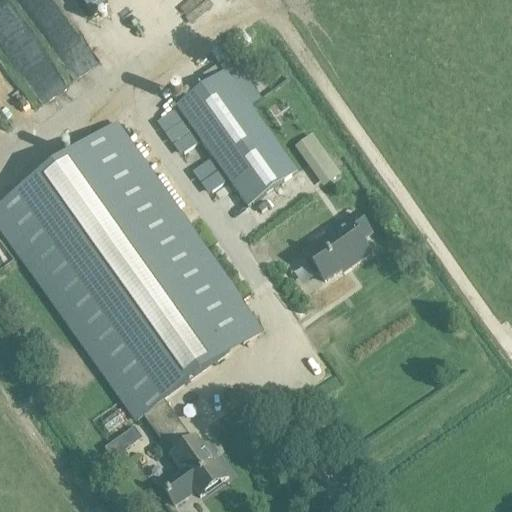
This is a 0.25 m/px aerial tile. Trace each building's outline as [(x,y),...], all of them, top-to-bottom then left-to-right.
[(0,0),(0,36),(8,50),(25,40),(0,0)] [(77,0),(90,18),(116,0),(77,0)] [(211,3),(183,19),(189,29),(217,13),(211,3)] [(176,18),(164,28),(176,44),(189,34),(176,18)] [(226,75),(177,110),(247,210),(297,175),(226,75)] [(0,229),(136,422),(142,418),(164,403),(171,398),(262,333),(117,128),(0,210),(0,229)] [(334,236),(305,257),(325,285),(350,267),(352,270),(370,257),(361,244),(371,237),(356,217),(332,234),(334,236)] [(164,403),(142,418),(172,459),(171,459),(180,472),(160,487),(175,508),(196,494),(200,500),(229,479),(216,461),(212,464),(196,442),(193,444),(164,403)]
